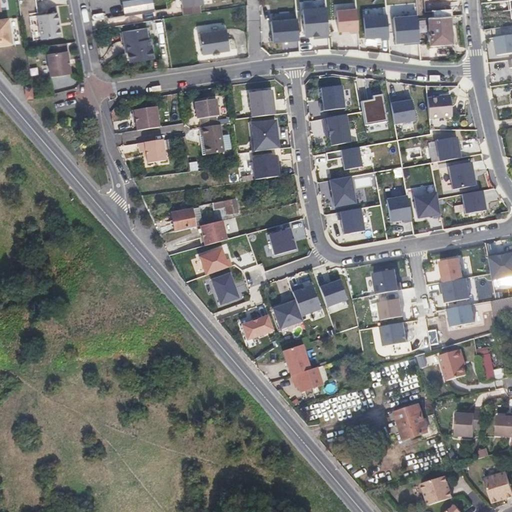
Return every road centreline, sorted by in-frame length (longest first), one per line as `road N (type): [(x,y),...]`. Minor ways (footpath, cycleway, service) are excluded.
road 1 (secondary): [(362,511),(111,216)]
road 2 (residential): [(291,60),(94,92)]
road 3 (residential): [(291,60),(304,170),(326,251)]
road 4 (residential): [(478,69),(341,56),(291,60)]
road 5 (secondary): [(111,216),(0,93)]
road 6 (residential): [(111,216),(120,191),(94,92)]
road 7 (residential): [(511,190),(498,163),(478,69)]
